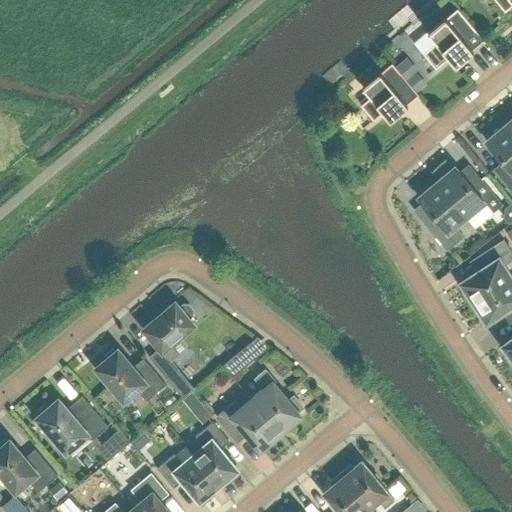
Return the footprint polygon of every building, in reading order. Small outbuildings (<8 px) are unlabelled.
[(511,0),(495,0),(504,10),(511,3),(511,0)] [(457,7),(428,31),(436,41),(422,52),(435,68),(456,50),(461,57),(483,39),(457,7)] [(370,96),(360,104),(373,119),(390,105),(396,111),(417,93),(391,62),(362,86),(370,96)] [(511,116),(503,124),(511,134),(511,116)] [(511,134),(503,124),(485,139),(502,160),(493,167),(511,190),(511,134)] [(454,165),(436,180),(465,215),(483,200),(492,211),(502,203),(480,178),(471,185),(454,165)] [(425,224),(446,249),(463,235),(454,224),(465,215),(436,180),(417,195),(434,216),(425,224)] [(463,292),(468,303),(511,275),(503,264),(511,258),(511,251),(503,238),(477,255),(483,265),(459,280),(466,290),(463,292)] [(511,277),(511,275),(468,303),(476,313),(479,311),(485,321),(509,305),(511,309),(511,277)] [(174,299),(142,327),(160,348),(150,357),(166,376),(177,367),(171,359),(178,353),(170,342),(194,322),(189,317),(192,314),(193,309),(188,303),(182,303),(179,305),(174,299)] [(270,344),(260,336),(257,334),(221,364),(231,376),(270,344)] [(505,355),(511,366),(511,365),(511,335),(501,343),(508,353),(505,355)] [(105,357),(95,366),(123,399),(136,388),(145,399),(165,383),(147,362),(136,371),(117,347),(115,349),(113,347),(103,355),(105,357)] [(255,376),(263,386),(250,397),(278,431),(300,413),(298,411),(304,406),(294,393),(287,399),(272,380),(274,379),(265,368),(255,376)] [(38,414),(36,416),(53,436),(50,438),(58,447),(61,445),(65,451),(87,432),(92,438),(107,425),(82,394),(66,407),(57,397),(47,406),(44,403),(35,410),(38,414)] [(234,400),(216,415),(237,439),(246,432),(259,447),(278,431),(250,397),(239,407),(234,400)] [(129,449),(148,430),(139,420),(119,439),(129,449)] [(204,445),(193,454),(217,483),(226,475),(229,479),(238,471),(219,448),(229,440),(212,420),(195,434),(204,445)] [(0,472),(14,490),(28,479),(37,490),(57,474),(39,452),(28,461),(9,438),(6,440),(4,438),(0,441),(0,472)] [(174,452),(157,466),(173,486),(182,479),(201,501),(211,493),(208,490),(217,483),(193,454),(182,463),(174,452)] [(350,463),(340,471),(369,506),(377,499),(384,507),(394,499),(361,459),(352,466),(350,463)] [(331,511),(361,511),(369,506),(340,471),(330,480),(332,483),(322,491),(336,508),(331,511)] [(141,500),(133,506),(137,511),(169,511),(158,499),(167,492),(150,472),(131,488),(141,500)] [(89,509),(104,498),(92,483),(78,494),(89,509)] [(123,511),(114,502),(102,511),(137,511),(133,506),(125,511),(123,511)]
